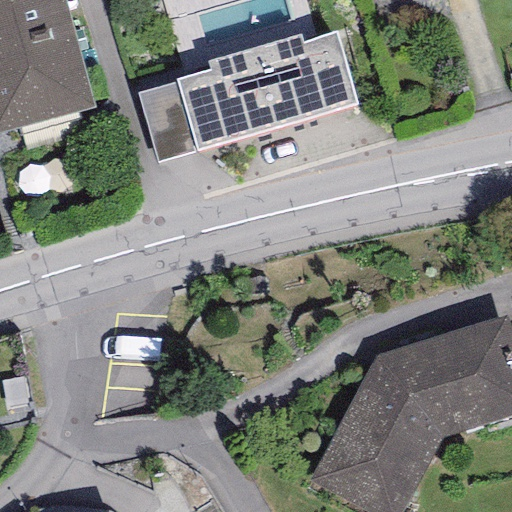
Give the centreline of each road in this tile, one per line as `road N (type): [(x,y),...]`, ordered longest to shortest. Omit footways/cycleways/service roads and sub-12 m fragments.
road 1 (tertiary): [(511,159),(65,270)]
road 2 (residential): [(58,447),(177,437),(212,454),(250,511)]
road 3 (residential): [(65,270),(76,355),(58,447)]
road 4 (unknown): [(464,0),(511,129)]
